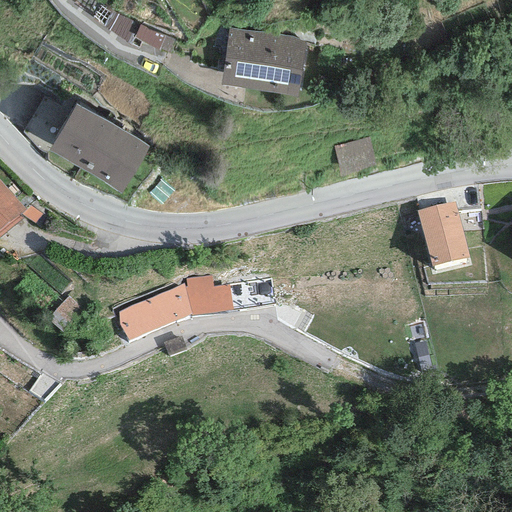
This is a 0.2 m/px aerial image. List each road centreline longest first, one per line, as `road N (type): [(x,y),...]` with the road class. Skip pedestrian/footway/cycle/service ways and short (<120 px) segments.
road 1 (tertiary): [(511,168),(400,184),(240,222),(161,228),(61,197),(0,139)]
road 2 (residential): [(330,362),(254,321),(235,320),(176,331),(65,373),(29,357),(0,328)]
road 3 (track): [(511,389),(411,396),(330,362)]
